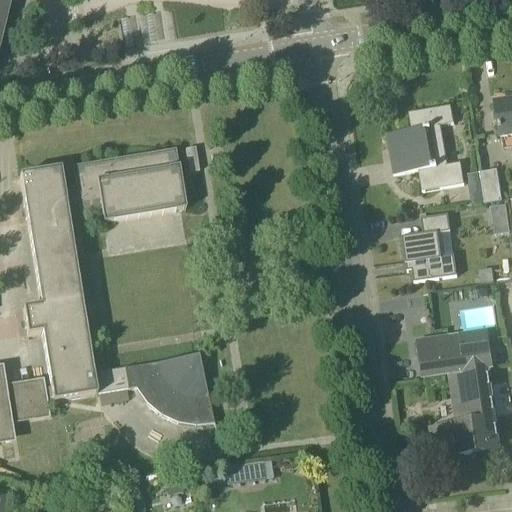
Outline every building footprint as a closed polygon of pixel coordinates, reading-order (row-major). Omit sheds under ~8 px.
[(6,25),(8,15),(5,14),(8,0),(0,0),(0,28),(1,29),(3,24),(6,25)] [(500,139),(511,137),(511,103),(495,106),(500,139)] [(436,169),(429,130),(454,126),(451,109),(408,116),(411,133),(386,137),(393,178),(419,174),(423,195),(464,188),(460,165),(436,169)] [(19,179),(19,181),(40,309),(23,312),(27,338),(41,336),(50,390),(44,391),(43,383),(4,389),(2,370),(0,370),(0,448),(14,446),(11,427),(49,420),(46,402),(52,401),(52,406),(75,402),(75,401),(129,392),(126,370),(92,376),(65,205),(78,203),(80,215),(100,212),(103,226),(185,213),(178,170),(177,170),(175,153),(72,170),(75,189),(63,191),(60,173),(19,179)] [(485,206),(502,203),(497,172),(481,175),(485,206)] [(473,208),(485,206),(481,175),(468,177),(473,208)] [(490,210),(492,224),(507,222),(505,208),(490,210)] [(410,266),(413,285),(456,278),(453,258),(441,259),(437,236),(450,234),(447,217),(420,221),(422,236),(401,239),(405,266),(410,266)] [(492,408),(487,372),(491,372),(485,335),(418,345),(424,381),(459,376),(464,412),(492,408)] [(213,426),(198,359),(126,370),(129,392),(129,393),(135,392),(146,407),(160,419),(176,426),(194,429),(213,426)] [(435,461),(499,452),(492,408),(464,412),(466,427),(431,432),(435,461)] [(221,458),(217,440),(210,442),(207,447),(209,456),(214,458),(220,457),(220,458),(221,458)] [(263,465),(225,470),(227,488),(265,482),(263,465)] [(20,479),(0,472),(0,486),(15,492),(20,479)] [(140,486),(126,488),(129,509),(143,507),(140,486)] [(1,490),(0,492),(0,497),(16,503),(19,496),(1,490)] [(58,511),(48,502),(37,511),(58,511)]
